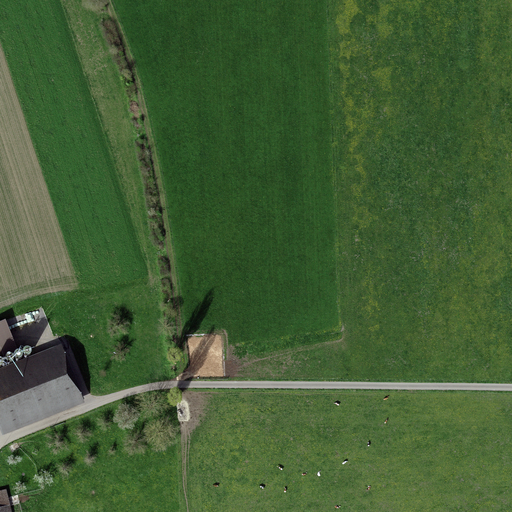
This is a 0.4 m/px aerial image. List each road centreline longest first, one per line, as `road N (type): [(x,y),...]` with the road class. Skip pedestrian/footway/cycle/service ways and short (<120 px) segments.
road 1 (track): [(106,0),(145,117),(190,328),(192,386)]
road 2 (track): [(192,386),(511,389)]
road 3 (track): [(0,454),(136,392),(192,386)]
